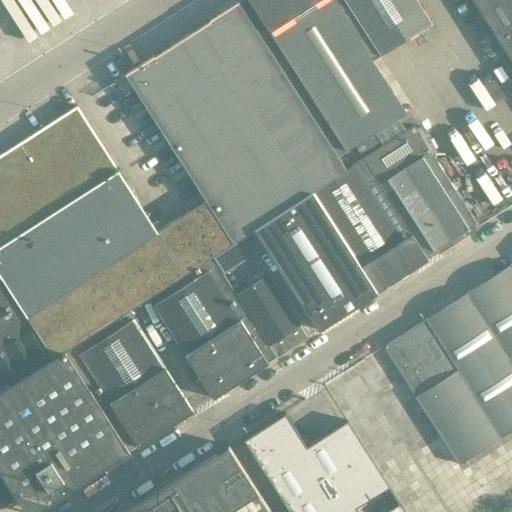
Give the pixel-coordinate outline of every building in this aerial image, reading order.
[(373,60),(431,22),(416,0),(241,0),(239,2),(338,156),(374,132),(397,117),(406,111),(373,60)] [(511,0),(472,0),(511,61),(511,0)] [(346,169),(338,156),(239,2),(238,1),(124,74),(205,199),(157,230),(168,248),(171,246),(172,249),(169,251),(181,269),(184,267),(186,270),(183,272),(184,273),(186,272),(212,255),(251,230),(253,229),(290,205),(311,191),(346,169)] [(181,269),(169,251),(172,249),(171,246),(168,248),(157,230),(76,105),(0,154),(0,391),(64,350),(128,309),(148,296),(184,273),(183,272),(186,270),(184,267),(181,269)] [(379,183),(429,151),(413,126),(406,131),(397,117),(374,132),(382,146),(363,158),(379,183)] [(360,153),(377,142),(372,134),(355,145),(360,153)] [(478,226),(429,151),(379,183),(412,234),(412,235),(427,258),(437,252),(438,253),(468,234),(468,232),(478,226)] [(412,234),(379,183),(363,158),(346,169),(311,191),(376,290),(389,282),(390,283),(417,266),(427,258),(412,235),(412,234)] [(376,290),(311,191),(290,205),(253,229),(317,328),(376,290)] [(275,354),(237,293),(224,273),(252,255),(253,257),(264,250),(251,230),(212,255),(186,272),(184,273),(148,296),(213,397),(267,362),(267,360),(275,354)] [(511,266),(510,264),(382,346),(458,464),(511,429),(511,266)] [(237,293),(275,354),(276,356),(307,337),(267,273),(237,293)] [(193,410),(128,309),(64,350),(128,450),(136,444),(137,445),(193,410)] [(64,350),(0,391),(0,471),(25,511),(34,511),(36,510),(37,511),(129,451),(128,450),(64,350)] [(285,412),(243,439),(286,506),(289,511),(347,511),(355,507),(389,486),(347,420),(307,445),(285,412)] [(267,511),(270,510),(228,445),(226,446),(216,453),(216,452),(123,511),(267,511)] [(405,511),(400,503),(384,511),(405,511)]
